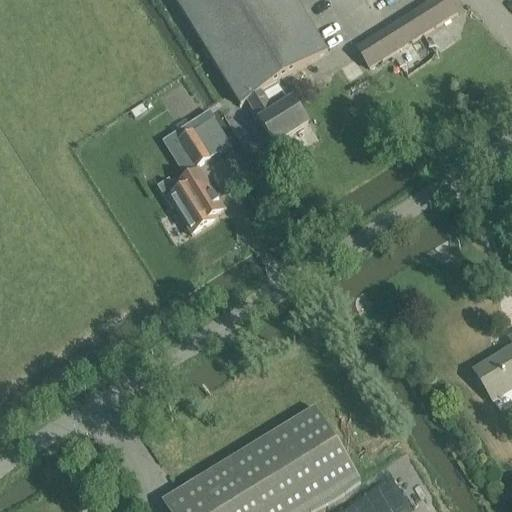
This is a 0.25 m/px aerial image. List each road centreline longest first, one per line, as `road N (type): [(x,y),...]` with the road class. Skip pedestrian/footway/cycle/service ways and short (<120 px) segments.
road 1 (tertiary): [(0,466),(511,145)]
road 2 (unknown): [(106,399),(156,511)]
